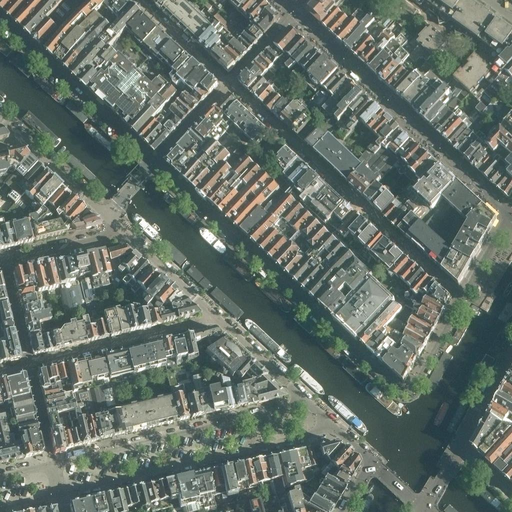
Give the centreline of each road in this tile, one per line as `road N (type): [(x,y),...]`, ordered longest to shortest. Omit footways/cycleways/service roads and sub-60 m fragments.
road 1 (residential): [(466,301),(416,392),(403,393),(155,166)]
road 2 (residential): [(230,85),(466,301)]
road 3 (unclassified): [(296,15),(511,217)]
road 4 (residential): [(60,493),(331,426)]
road 5 (residential): [(300,398),(285,409),(53,463)]
road 6 (residential): [(0,21),(155,166)]
road 7 (residential): [(28,364),(210,314)]
road 8 (residential): [(119,226),(210,314)]
road 9 (residential): [(139,0),(230,85)]
road 10 (residential): [(210,314),(300,398)]
road 11 (residential): [(2,262),(119,226)]
